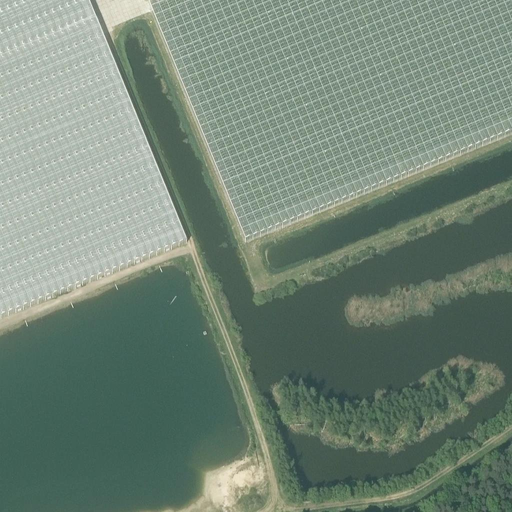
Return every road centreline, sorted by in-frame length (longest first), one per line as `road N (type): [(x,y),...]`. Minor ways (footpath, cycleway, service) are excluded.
road 1 (track): [(282,511),(220,322),(91,0)]
road 2 (track): [(511,426),(413,492),(298,511)]
road 3 (track): [(0,324),(191,248)]
